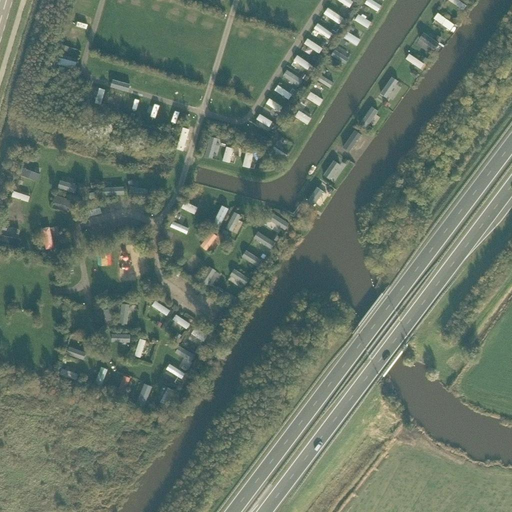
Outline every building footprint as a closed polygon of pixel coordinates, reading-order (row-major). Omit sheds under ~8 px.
[(376,0),(370,0),(368,4),(381,13),(386,6),(376,0)] [(450,0),(450,1),(467,11),(471,5),(461,0),(450,0)] [(80,1),(78,10),(97,13),(99,5),(80,1)] [(332,7),(327,14),(343,25),(348,19),(332,7)] [(362,14),(358,21),(371,29),(375,23),(362,14)] [(351,32),(347,39),(361,47),(365,40),(351,32)] [(85,50),(87,44),(70,39),(68,45),(85,50)] [(312,71),(316,64),(301,55),(297,62),(312,71)] [(314,55),(310,60),(315,63),(318,58),(314,55)] [(61,58),(60,66),(79,69),(80,61),(61,58)] [(407,93),(411,87),(396,78),(393,83),(407,93)] [(97,104),(104,106),(109,90),(102,88),(97,104)] [(323,107),(328,100),(315,91),(310,98),(323,107)] [(119,93),(113,113),(121,116),(127,95),(119,93)] [(151,115),(160,117),(163,107),(154,104),(151,115)] [(375,106),(362,124),(370,130),(383,111),(375,106)] [(312,125),(316,117),(301,111),(298,119),(312,125)] [(187,152),(193,130),(186,128),(180,150),(187,152)] [(301,143),(304,135),(290,129),(287,136),(301,143)] [(345,149),(353,154),(366,135),(358,130),(345,149)] [(216,159),(219,142),(212,141),(209,158),(216,159)] [(233,164),(237,149),(230,147),(226,162),(233,164)] [(274,152),(288,162),(292,156),(278,147),(274,152)] [(246,167),(253,169),(257,154),(249,152),(246,167)] [(332,181),(343,165),(337,161),(327,177),(332,181)] [(28,179),(42,183),(45,174),(31,170),(28,179)] [(65,184),(63,191),(81,194),(83,187),(65,184)] [(151,198),(152,188),(134,186),(133,196),(151,198)] [(109,196),(126,193),(125,187),(108,190),(109,196)] [(186,210),(199,214),(201,207),(188,203),(186,210)] [(223,228),(232,208),(224,205),(215,224),(223,228)] [(236,232),(245,216),(238,212),(229,229),(236,232)] [(176,221),(173,228),(190,235),(193,227),(176,221)] [(44,230),(51,250),(59,248),(53,227),(44,230)] [(213,233),(204,248),(211,252),(220,237),(213,233)] [(22,247),(23,240),(3,237),(2,244),(22,247)] [(250,251),(245,258),(262,267),(266,260),(250,251)] [(191,268),(200,275),(207,265),(198,258),(191,268)] [(213,266),(203,283),(210,287),(220,270),(213,266)] [(237,270),(233,278),(251,285),(254,277),(237,270)] [(171,316),(174,310),(158,302),(155,308),(171,316)] [(126,305),(123,325),(131,326),(134,306),(126,305)] [(190,330),(194,324),(179,315),(176,321),(190,330)] [(199,328),(195,335),(208,343),(212,336),(199,328)] [(137,356),(144,359),(150,341),(143,338),(137,356)] [(192,350),(198,354),(201,349),(195,345),(192,350)] [(73,346),(70,355),(88,360),(90,351),(73,346)] [(66,367),(63,375),(80,381),(83,373),(66,367)] [(121,394),(128,396),(134,378),(126,376),(121,394)] [(171,388),(162,406),(168,409),(177,391),(171,388)]
